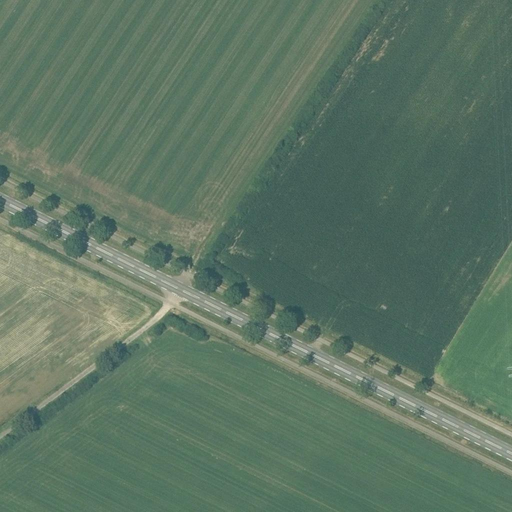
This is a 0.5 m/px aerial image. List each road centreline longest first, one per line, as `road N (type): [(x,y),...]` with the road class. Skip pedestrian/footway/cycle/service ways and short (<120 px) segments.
road 1 (primary): [(511,454),(0,200)]
road 2 (unclassified): [(104,359),(0,435)]
